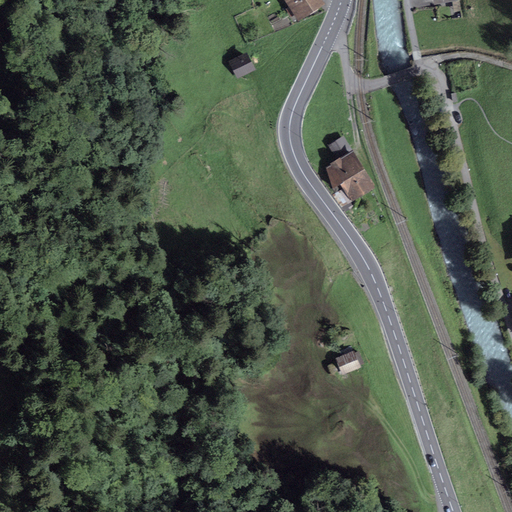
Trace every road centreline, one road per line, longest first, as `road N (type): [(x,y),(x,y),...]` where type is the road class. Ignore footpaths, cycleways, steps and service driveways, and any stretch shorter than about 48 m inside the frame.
road 1 (secondary): [(331,27),(292,110),(290,141),(306,179),(371,273),(453,511)]
road 2 (track): [(419,65),(511,327)]
road 3 (residential): [(419,65),(390,82),(360,85),(350,79),(331,27)]
